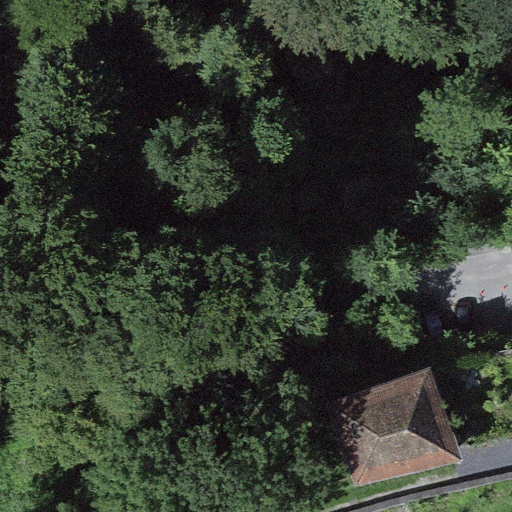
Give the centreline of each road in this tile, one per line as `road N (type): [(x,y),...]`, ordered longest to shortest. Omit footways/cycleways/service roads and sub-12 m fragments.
road 1 (track): [(0,317),(505,269)]
road 2 (track): [(511,456),(312,511)]
